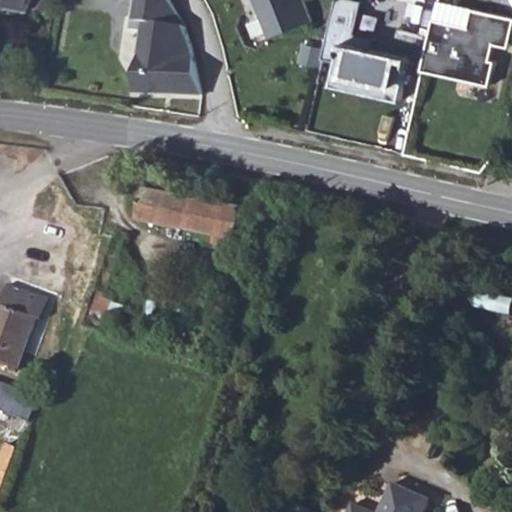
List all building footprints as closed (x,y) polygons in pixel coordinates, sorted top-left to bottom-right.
[(22,2),(12,0),(0,0),(0,6),(20,11),(22,2)] [(184,23),(171,0),(136,0),(132,28),(145,30),(135,91),(203,94),(202,79),(198,59),(189,33),(184,23)] [(306,0),(255,0),(271,38),(315,24),(306,0)] [(511,48),(511,44),(511,17),(473,7),(468,27),(434,19),(425,70),(491,85),(498,63),(492,61),(494,46),(511,48)] [(344,42),(334,83),(401,100),(412,58),(344,42)] [(144,186),(137,218),(235,239),(243,208),(144,186)] [(0,360),(22,369),(25,363),(40,319),(42,319),(49,299),(6,285),(0,303),(0,360)] [(0,406),(49,422),(57,399),(0,381),(0,406)] [(374,511),(357,504),(352,511),(430,511),(434,503),(401,487),(388,511),(374,511)]
